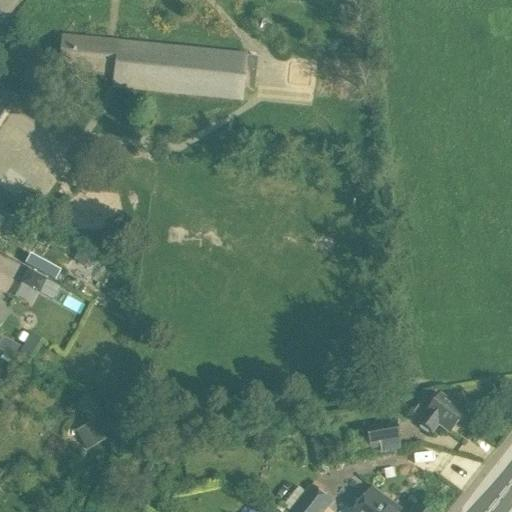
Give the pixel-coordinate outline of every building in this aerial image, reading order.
[(97,75),(113,77),(112,88),(113,88),(243,101),(244,92),(254,92),(255,81),(257,62),(258,56),(256,56),(256,53),(244,52),(116,39),(107,38),(61,34),(58,71),(97,75)] [(83,266),(88,258),(78,252),(74,261),(83,266)] [(36,275),(29,289),(38,293),(45,280),(36,275)] [(0,338),(0,349),(11,354),(15,344),(0,338)] [(22,349),(17,359),(27,365),(32,355),(22,349)] [(412,413),(421,420),(419,423),(431,433),(437,425),(448,433),(463,414),(459,411),(463,405),(454,398),(450,403),(440,396),(431,408),(421,401),(412,413)] [(77,432),(87,450),(105,439),(94,421),(77,432)] [(365,428),(369,450),(379,448),(378,444),(398,440),(395,423),(365,428)] [(133,426),(122,424),(119,448),(130,449),(133,426)] [(383,470),(385,480),(394,478),(392,468),(383,470)] [(288,511),(322,511),(331,501),(310,485),(288,511)] [(352,511),(419,511),(413,507),(409,511),(398,511),(399,511),(371,489),(352,511)]
